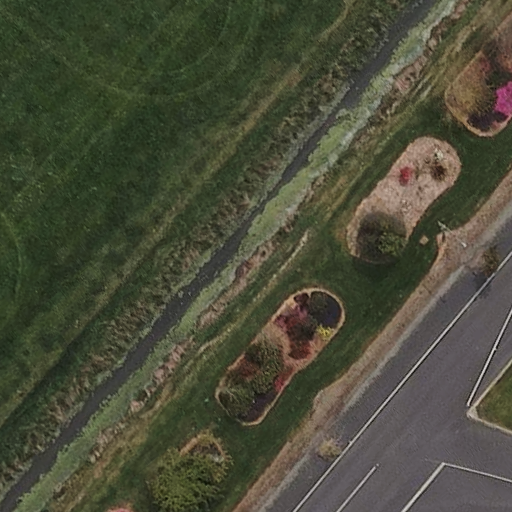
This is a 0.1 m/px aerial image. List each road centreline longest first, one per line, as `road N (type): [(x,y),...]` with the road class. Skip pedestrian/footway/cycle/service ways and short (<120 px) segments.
road 1 (tertiary): [(385,457),(511,285)]
road 2 (tertiary): [(511,482),(385,457)]
